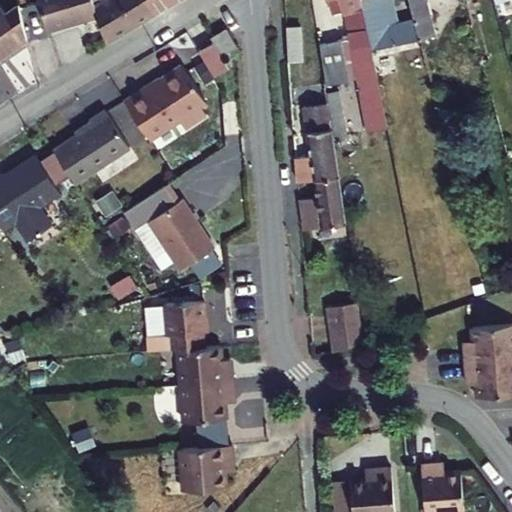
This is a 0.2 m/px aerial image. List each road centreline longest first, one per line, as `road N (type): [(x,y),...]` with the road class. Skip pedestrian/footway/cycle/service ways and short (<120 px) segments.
road 1 (residential): [(250,0),(280,339),(303,377)]
road 2 (residential): [(207,0),(0,123)]
road 3 (residential): [(303,377),(438,397),(479,422),(511,466)]
road 4 (residential): [(303,377),(313,511)]
